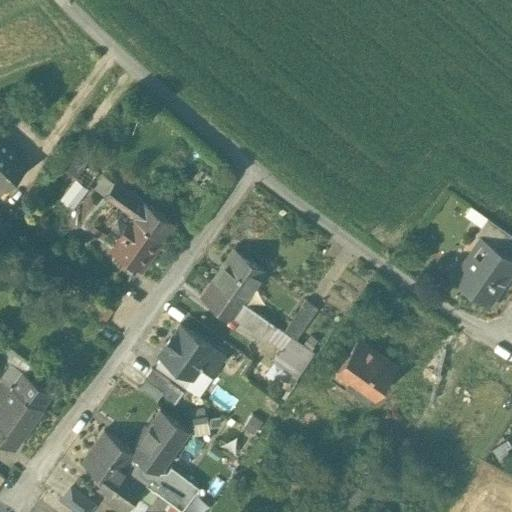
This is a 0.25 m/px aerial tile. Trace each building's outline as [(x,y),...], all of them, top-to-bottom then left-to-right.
[(0,133),(0,187),(1,189),(28,161),(0,133)] [(89,156),(71,144),(58,162),(76,174),(85,162),(89,156)] [(98,171),(85,162),(76,174),(89,184),(98,171)] [(143,199),(116,179),(104,196),(131,215),(142,200),(142,199),(143,199)] [(104,196),(104,195),(83,223),(102,236),(107,230),(113,233),(114,231),(117,234),(109,245),(141,268),(163,237),(131,215),(104,196)] [(142,199),(142,200),(131,215),(163,237),(163,238),(174,221),(142,199)] [(466,212),(483,222),(489,212),(472,202),(466,212)] [(0,213),(0,240),(13,223),(0,213)] [(511,238),(511,232),(488,215),(475,233),(481,237),(482,236),(503,251),(511,238)] [(484,239),(458,277),(455,275),(453,277),(488,301),(511,266),(511,256),(503,251),(482,236),(481,237),(484,239)] [(266,269),(235,246),(212,278),(244,300),(266,269)] [(199,288),(208,275),(196,267),(187,280),(199,288)] [(244,300),(212,278),(200,293),(233,316),(234,315),(233,315),(244,300)] [(306,297),(284,329),(291,334),(296,337),(318,306),(306,297)] [(276,323),(244,300),(233,315),(234,315),(265,338),(268,334),(276,323)] [(223,353),(180,323),(173,333),(171,332),(164,342),(166,343),(160,353),(163,355),(192,375),(203,361),(212,368),(223,353)] [(284,329),(276,323),(268,334),(283,346),(291,334),(284,329)] [(296,337),(291,334),(283,346),(274,359),(298,376),(314,350),(296,337)] [(393,362),(358,337),(337,366),(351,376),(359,381),(375,393),(385,380),(382,377),(393,362)] [(32,363),(15,350),(8,359),(22,369),(22,368),(26,371),(32,363)] [(0,370),(8,359),(0,352),(0,370)] [(8,359),(0,370),(0,375),(10,383),(11,384),(22,369),(8,359)] [(351,376),(337,366),(330,375),(345,385),(351,376)] [(40,372),(32,367),(28,373),(26,371),(22,368),(22,369),(11,384),(43,406),(54,391),(36,378),(40,372)] [(171,381),(152,367),(145,377),(164,390),(171,381)] [(164,390),(145,377),(138,387),(157,400),(164,390)] [(375,393),(359,381),(352,391),(369,403),(375,393)] [(11,384),(10,383),(0,398),(0,399),(4,402),(0,407),(0,436),(15,447),(43,406),(11,384)] [(187,430),(161,410),(133,450),(152,464),(152,465),(159,470),(187,430)] [(133,450),(104,429),(93,445),(141,479),(152,465),(152,464),(133,450)] [(141,479),(93,445),(82,460),(114,483),(104,496),(123,510),(135,493),(143,481),(141,479)] [(158,492),(143,481),(135,493),(150,504),(158,492)] [(64,496),(82,511),(91,511),(99,503),(76,482),(64,496)] [(320,488),(304,511),(320,511),(331,496),(320,488)] [(355,511),(333,497),(322,511),(355,511)]
